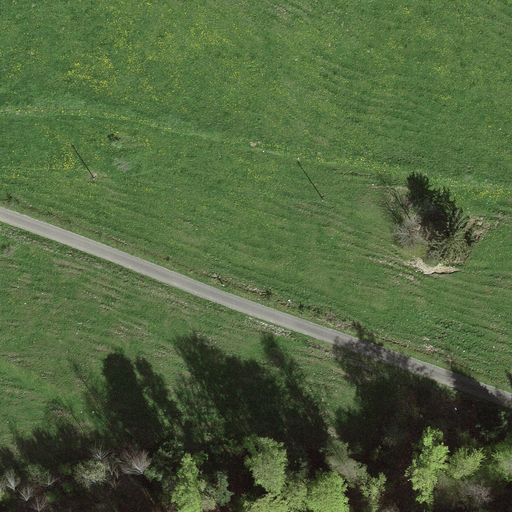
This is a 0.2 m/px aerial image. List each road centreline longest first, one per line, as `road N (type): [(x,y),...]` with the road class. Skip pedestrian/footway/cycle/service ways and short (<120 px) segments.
road 1 (unclassified): [(511,409),(0,217)]
road 2 (track): [(0,109),(122,109),(376,169),(511,188)]
